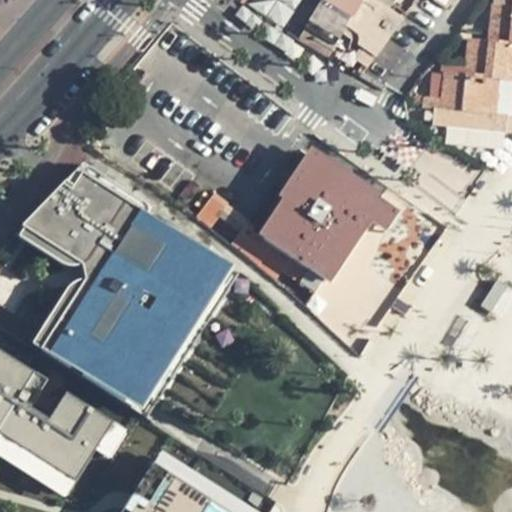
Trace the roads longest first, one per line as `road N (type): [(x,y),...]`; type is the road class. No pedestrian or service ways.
road 1 (residential): [(187,0),(457,189)]
road 2 (primary): [(0,134),(118,0)]
